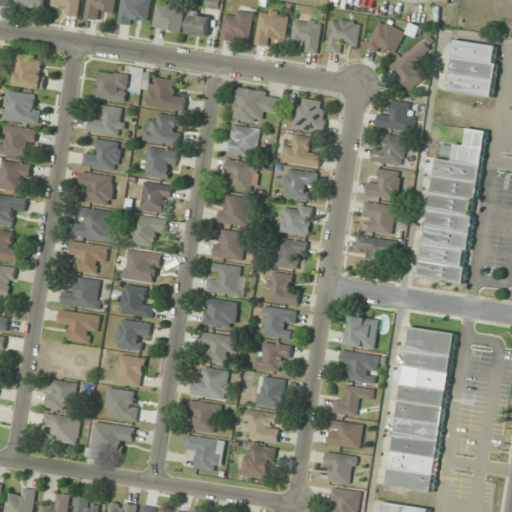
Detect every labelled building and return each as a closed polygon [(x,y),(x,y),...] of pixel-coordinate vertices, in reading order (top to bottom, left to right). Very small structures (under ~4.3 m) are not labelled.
[(60,13),(79,16),(80,0),(52,0),(52,7),(61,8),(60,13)] [(103,11),(115,11),(115,0),(88,0),(88,19),(103,19),(103,11)] [(138,19),(151,19),(149,0),(120,0),(122,24),(138,23),(138,19)] [(185,4),(156,1),(154,28),(182,31),(185,4)] [(211,12),(190,10),(188,34),(208,36),(211,12)] [(225,15),(221,38),(249,43),(254,13),(236,10),(235,17),(225,15)] [(274,44),(274,38),(288,38),(288,12),(259,12),(259,44),(274,44)] [(322,22),(296,19),(293,39),(304,40),(303,51),(318,53),(322,22)] [(346,52),(346,45),(360,45),(360,20),(330,20),(330,52),(346,52)] [(406,31),(380,20),(369,47),(385,54),(388,47),(397,51),(406,31)] [(502,46),(454,39),(447,91),(495,98),(502,46)] [(391,62),(407,89),(427,77),(419,63),(434,54),(426,42),(391,62)] [(44,56),(15,57),(16,88),(46,87),(44,56)] [(95,97),(125,101),(130,75),(100,70),(95,97)] [(176,96),(178,80),(153,77),(149,107),(184,111),(186,97),(176,96)] [(235,119),(264,123),(265,111),(275,113),(278,92),(238,88),(235,119)] [(41,105),(33,103),(35,95),(8,91),(4,118),(38,124),(41,105)] [(327,101),(298,100),(297,129),(326,129),(327,101)] [(415,131),(416,114),(408,113),(409,103),(391,101),(389,117),(379,115),(378,127),(415,131)] [(122,137),(127,109),(104,105),(101,122),(91,120),(89,131),(122,137)] [(183,118),(158,114),(157,122),(147,121),(145,140),(179,145),(183,118)] [(38,130),(2,125),(0,139),(0,153),(25,157),(27,144),(35,145),(38,130)] [(231,154),(258,156),(261,128),(233,125),(231,154)] [(435,157),(419,278),(467,284),(488,130),(467,128),(465,146),(443,143),(441,158),(435,157)] [(283,162),(320,166),(321,154),(311,153),(313,137),(287,134),(283,162)] [(408,137),(387,134),(384,151),(374,150),(372,160),(403,165),(408,137)] [(117,171),(123,144),(97,139),(94,156),(86,155),(84,165),(117,171)] [(146,177),(168,178),(169,169),(177,169),(177,150),(147,149),(146,177)] [(225,178),(233,179),(231,188),(253,192),(259,164),(229,159),(225,178)] [(0,190),(27,192),(29,163),(0,161),(0,190)] [(283,196),(308,200),(310,188),(317,189),(319,173),(288,169),(283,196)] [(402,172),(381,170),(380,182),(369,181),(367,196),(399,199),(402,172)] [(115,176),(83,173),(81,188),(90,189),(89,202),(112,205),(115,176)] [(172,186),(146,181),(140,208),(167,214),(172,186)] [(0,223),(13,225),(15,211),(26,213),(27,198),(0,194),(0,223)] [(220,223),(249,226),(252,198),(223,195),(220,223)] [(393,234),(398,207),(367,202),(364,218),(374,219),(372,230),(393,234)] [(314,209),(285,204),(281,232),(309,236),(314,209)] [(73,236),(113,241),(117,212),(79,207),(78,220),(75,220),(73,236)] [(154,248),(157,233),(165,235),(168,221),(137,214),(130,242),(154,248)] [(0,259),(17,262),(19,246),(12,245),(13,232),(0,230),(0,259)] [(245,231),(216,231),(216,258),(245,258),(245,231)] [(393,240),(361,237),(359,249),(370,250),(368,262),(391,264),(393,240)] [(306,242),(279,238),(275,265),(302,269),(306,242)] [(97,272),(98,262),(107,263),(109,246),(72,241),(70,254),(80,256),(78,270),(97,272)] [(161,255),(128,249),(122,278),(156,284),(161,255)] [(247,276),(243,276),(244,267),(213,263),(209,291),(244,296),(247,276)] [(16,268),(0,265),(0,293),(12,295),(16,268)] [(300,288),(292,288),(293,275),(270,273),(267,300),(299,303),(300,288)] [(105,283),(79,276),(74,295),(65,293),(63,301),(98,311),(105,283)] [(154,306),(146,305),(148,288),(124,285),(121,314),(153,317),(154,306)] [(236,329),(239,302),(207,298),(203,325),(236,329)] [(1,314),(3,300),(0,299),(0,329),(7,330),(9,315),(1,314)] [(297,310),(265,307),(262,335),(293,339),(297,310)] [(100,315),(62,310),(59,326),(69,328),(68,339),(88,342),(89,333),(98,334),(100,315)] [(375,349),(380,320),(349,316),(345,345),(375,349)] [(148,349),(148,321),(119,321),(119,349),(148,349)] [(388,485),(435,492),(457,333),(410,327),(388,485)] [(210,348),(208,361),(233,364),(237,337),(204,332),(201,347),(210,348)] [(287,372),(290,346),(260,342),(256,368),(287,372)] [(376,384),(380,356),(343,351),(341,365),(350,366),(348,380),(376,384)] [(141,388),(147,360),(121,354),(115,382),(141,388)] [(193,395),(226,400),(231,371),(207,367),(204,380),(196,379),(193,395)] [(282,408),(287,380),(262,376),(257,403),(282,408)] [(75,411),(78,383),(52,379),(48,407),(75,411)] [(335,412),(359,416),(362,398),(373,399),(374,390),(347,386),(346,396),(337,395),(335,412)] [(191,420),(194,420),(194,431),(219,431),(219,403),(191,403),(191,420)] [(246,430),(250,430),(250,441),(279,441),(279,412),(246,412),(246,430)] [(53,428),(51,441),(79,444),(82,418),(46,414),(44,427),(53,428)] [(125,442),(133,443),(136,428),(96,421),(92,448),(123,453),(125,442)] [(361,448),(364,424),(332,421),(330,445),(361,448)] [(194,468),(222,472),(226,440),(186,435),(185,448),(197,450),(194,468)] [(353,484),(357,456),(329,452),(324,480),(353,484)] [(21,496),(8,495),(5,511),(34,511),(37,490),(22,488),(21,496)] [(359,511),(361,491),(334,488),(331,511),(359,511)] [(58,504),(42,501),(40,511),(68,511),(71,495),(59,493),(58,504)] [(75,511),(101,511),(102,507),(94,507),(94,498),(76,497),(75,511)] [(110,501),(108,511),(137,511),(138,505),(110,501)] [(382,511),(430,511),(431,508),(384,502),(382,511)]
